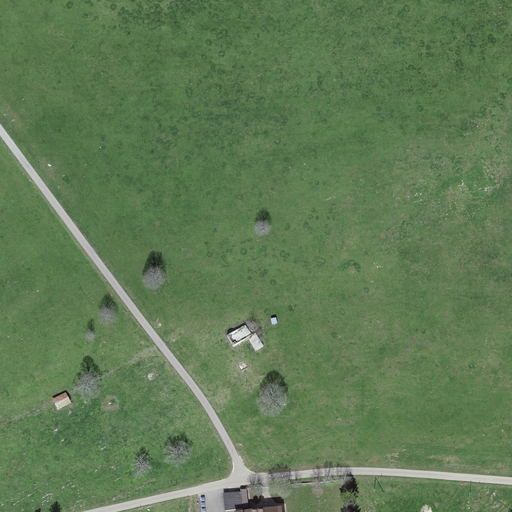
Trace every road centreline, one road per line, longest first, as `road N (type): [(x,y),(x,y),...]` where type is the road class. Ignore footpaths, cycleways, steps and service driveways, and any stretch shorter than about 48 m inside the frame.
road 1 (unclassified): [(511,478),(344,466),(84,511)]
road 2 (track): [(242,478),(230,439),(204,399),(0,125)]
